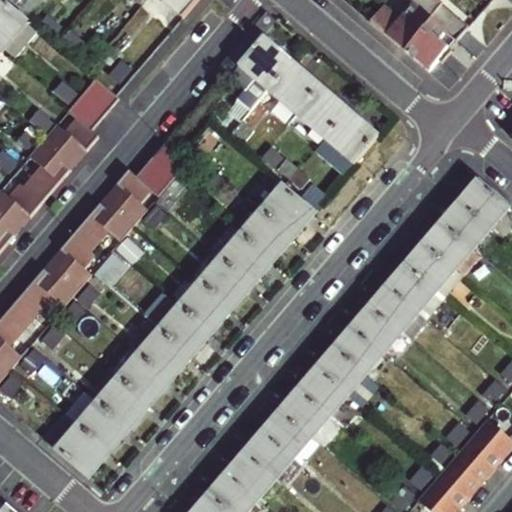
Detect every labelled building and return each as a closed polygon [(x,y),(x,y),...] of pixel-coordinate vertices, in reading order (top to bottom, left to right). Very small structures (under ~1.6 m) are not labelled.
[(29,22),(3,0),(0,0),(0,47),(4,51),(27,25),(29,22)] [(48,0),(32,0),(42,8),(48,0)] [(52,0),(48,0),(42,8),(54,18),(62,8),(52,0)] [(161,0),(183,18),(197,0),(161,0)] [(394,0),(375,24),(430,70),(458,42),(411,0),(394,0)] [(446,0),(411,0),(458,42),(471,27),(444,3),(446,0)] [(4,51),(15,61),(38,35),(27,25),(4,51)] [(107,47),(95,37),(87,47),(99,57),(107,47)] [(292,62),(264,39),(232,76),(260,100),(267,91),(292,62)] [(93,64),(99,57),(87,47),(85,45),(79,52),(93,64)] [(107,47),(99,57),(111,66),(119,57),(107,47)] [(292,62),(267,91),(296,115),(320,86),(292,62)] [(320,86),(296,115),(324,139),(348,111),(320,86)] [(379,137),(348,111),(324,139),(353,164),(355,165),(379,137)] [(223,123),(233,131),(242,121),(232,112),(223,123)] [(70,114),(14,179),(44,204),(100,140),(70,114)] [(254,131),(242,121),(233,131),(245,142),(254,131)] [(324,139),(317,148),(345,173),(353,164),(324,139)] [(279,171),(290,180),(299,170),(287,160),(279,171)] [(310,180),(299,170),(290,180),(302,189),(310,180)] [(129,172),(74,237),(104,263),(159,198),(129,172)] [(14,179),(0,195),(0,256),(44,205),(14,179)] [(172,181),(163,199),(174,205),(183,187),(172,181)] [(491,226),(509,206),(480,182),(463,202),(491,226)] [(293,238),(314,213),(283,188),(263,212),(293,238)] [(491,226),(463,202),(444,224),(472,249),(491,226)] [(272,262),(293,238),(263,212),(252,203),(232,227),(272,262)] [(455,268),(472,249),(444,224),(427,244),(455,268)] [(272,262),(232,227),(211,252),(252,286),(272,262)] [(73,238),(17,302),(48,328),(103,263),(73,238)] [(455,268),(427,244),(408,265),(437,290),(446,297),(464,276),(455,268)] [(231,310),(252,286),(211,252),(192,276),(202,285),(231,310)] [(408,265),(389,287),(418,312),(437,290),(408,265)] [(231,310),(202,285),(181,309),(211,334),(231,310)] [(373,307),(401,332),(418,312),(389,287),(373,307)] [(17,303),(0,322),(0,383),(48,328),(17,303)] [(383,352),(401,332),(373,307),(354,328),(383,352)] [(191,358),(211,334),(181,309),(161,332),(191,358)] [(383,352),(354,328),(336,349),(365,374),(383,352)] [(170,382),(191,358),(161,332),(140,356),(170,382)] [(336,349),(318,370),(347,394),(365,374),(336,349)] [(140,356),(120,380),(150,406),(170,382),(140,356)] [(347,394),(318,370),(301,391),(329,415),(347,394)] [(89,394),(100,403),(120,380),(109,371),(89,394)] [(150,406),(120,380),(100,403),(130,429),(150,406)] [(311,437),(329,415),(301,391),(282,412),(311,437)] [(130,429),(100,403),(79,427),(109,453),(130,429)] [(311,437),(282,412),(264,433),(293,458),(302,465),(320,445),(311,437)] [(109,453),(79,427),(65,416),(44,440),(88,478),(109,453)] [(511,451),(511,438),(490,420),(455,461),(484,485),(511,451)] [(264,433),(247,453),(275,478),(293,458),(264,433)] [(275,478),(247,453),(228,475),(257,499),(275,478)] [(461,511),(483,486),(455,462),(420,503),(431,511),(461,511)] [(230,511),(246,511),(257,499),(228,475),(210,495),(230,511)] [(230,511),(210,495),(196,511),(230,511)]
